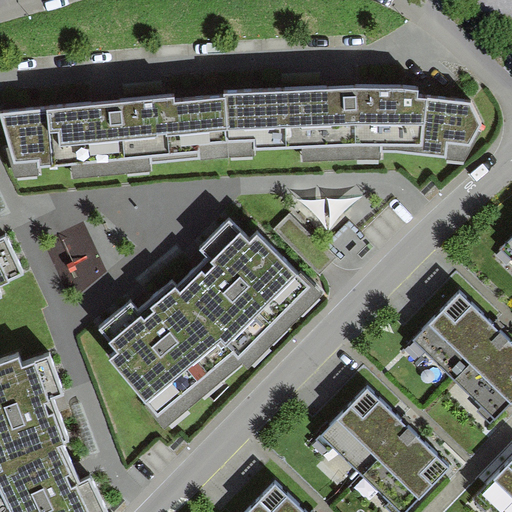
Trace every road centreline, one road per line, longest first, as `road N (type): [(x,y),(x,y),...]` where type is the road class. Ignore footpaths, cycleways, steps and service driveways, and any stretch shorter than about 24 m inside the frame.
road 1 (residential): [(511,159),(439,220),(148,511)]
road 2 (residential): [(402,0),(511,90)]
